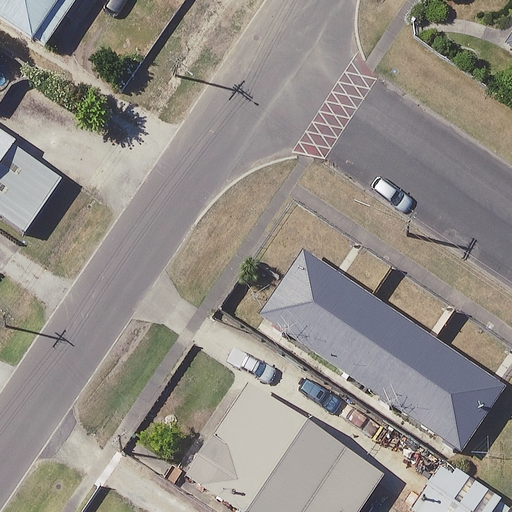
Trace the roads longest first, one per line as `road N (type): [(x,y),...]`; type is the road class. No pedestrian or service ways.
road 1 (residential): [(263,59),(0,452)]
road 2 (residential): [(263,59),(511,227)]
